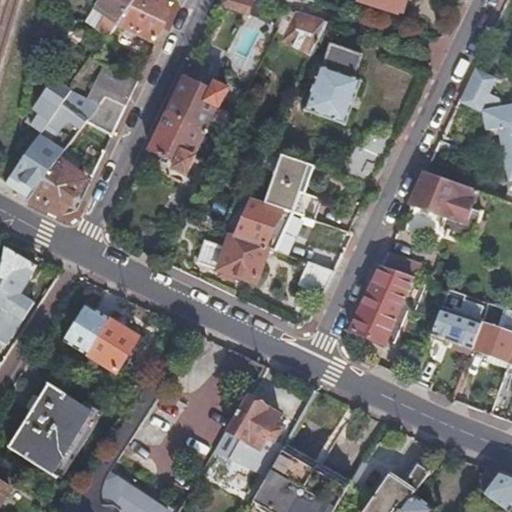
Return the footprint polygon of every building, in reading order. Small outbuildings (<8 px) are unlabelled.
[(98,0),(93,9),(104,17),(95,29),(105,37),(109,31),(110,31),(115,24),(116,25),(133,0),(98,0)] [(133,0),(116,25),(155,44),(175,2),(170,0),(133,0)] [(251,0),(219,0),(216,8),(247,16),(252,0),(251,0)] [(361,0),(401,13),(405,0),(361,0)] [(326,22),(294,13),(280,42),(309,57),(326,22)] [(40,26),(36,41),(51,46),(58,22),(51,16),(47,28),(40,26)] [(318,66),(302,111),(344,125),(359,80),(353,78),(361,55),(329,44),(321,67),(318,66)] [(126,105),(138,80),(103,64),(87,98),(98,104),(105,95),(126,105)] [(493,78),(474,69),(459,100),(479,109),(493,78)] [(22,124),(38,135),(63,100),(70,91),(66,88),(53,79),(22,124)] [(182,79),(165,114),(203,132),(215,108),(217,109),(226,89),(213,83),(209,91),(182,79)] [(87,98),(70,91),(63,100),(87,118),(98,104),(87,98)] [(98,104),(87,118),(86,120),(111,134),(126,105),(105,95),(98,104)] [(20,160),(4,184),(27,198),(56,159),(86,120),(87,118),(63,100),(38,135),(22,158),(20,160)] [(511,180),(511,104),(494,108),(483,111),(487,129),(498,127),(510,181),(511,180)] [(165,114),(147,151),(175,164),(171,170),(184,176),(193,158),(207,165),(220,140),(203,132),(165,114)] [(360,149),(386,159),(399,131),(386,125),(381,134),(370,128),(360,149)] [(20,160),(22,158),(13,152),(4,165),(0,169),(0,181),(4,184),(20,160)] [(295,215),(312,167),(281,155),(274,176),(262,172),(252,200),(295,215)] [(56,159),(27,198),(60,214),(84,180),(56,159)] [(477,192),(424,173),(409,204),(441,215),(436,229),(443,232),(442,236),(463,244),(465,239),(471,242),(482,212),(471,208),(477,192)] [(266,248),(297,257),(313,221),(295,215),(252,200),(250,199),(232,236),(266,248)] [(232,236),(230,236),(225,248),(203,242),(196,264),(255,282),(266,248),(232,236)] [(0,340),(6,345),(32,301),(19,293),(36,265),(4,246),(0,262),(0,340)] [(411,262),(386,253),(379,267),(407,276),(411,262)] [(296,284),(321,296),(333,272),(308,260),(296,284)] [(407,276),(379,267),(349,330),(383,345),(385,340),(393,344),(407,310),(413,313),(426,283),(407,276)] [(431,335),(471,349),(481,321),(441,307),(431,335)] [(70,346),(114,373),(137,337),(93,310),(70,346)] [(471,349),(508,363),(511,351),(511,332),(481,321),(471,349)] [(405,368),(416,372),(421,358),(410,353),(405,368)] [(413,382),(426,388),(436,364),(422,358),(413,382)] [(9,449),(56,479),(97,415),(50,384),(40,400),(36,397),(28,410),(32,412),(9,449)] [(279,415),(245,394),(225,428),(259,448),(263,441),(269,444),(278,429),(272,425),(279,415)] [(139,421),(127,414),(98,460),(110,468),(139,421)] [(329,511),(349,479),(285,442),(251,499),(272,511),(329,511)] [(119,511),(166,511),(107,472),(110,468),(98,460),(79,490),(102,504),(111,504),(119,510),(119,511)] [(398,511),(412,493),(428,471),(416,462),(400,482),(387,473),(360,511),(398,511)] [(510,510),(511,506),(511,474),(501,470),(485,492),(510,510)] [(0,482),(0,511),(8,511),(2,508),(0,509),(0,499),(8,488),(0,482)] [(431,511),(434,509),(412,493),(398,511),(431,511)]
